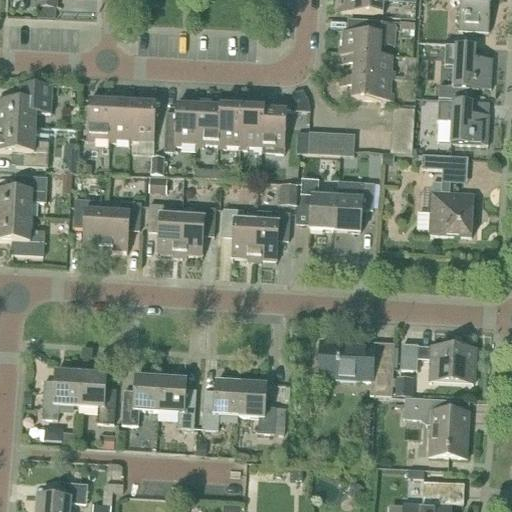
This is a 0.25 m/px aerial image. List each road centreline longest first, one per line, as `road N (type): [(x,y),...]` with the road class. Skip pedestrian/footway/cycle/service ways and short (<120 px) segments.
road 1 (unclassified): [(511,320),(13,286)]
road 2 (residential): [(107,66),(285,73),(303,53),(308,0)]
road 3 (residential): [(2,434),(13,286)]
